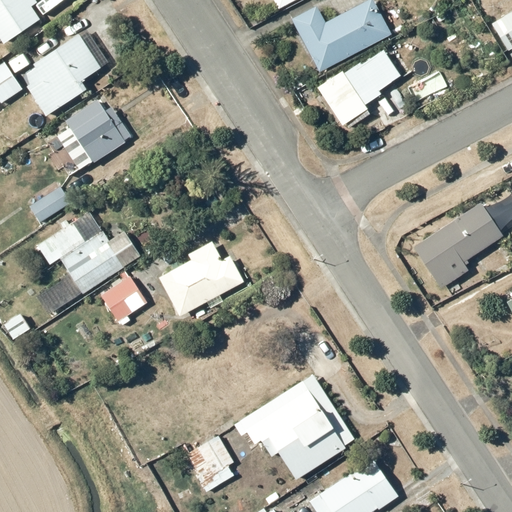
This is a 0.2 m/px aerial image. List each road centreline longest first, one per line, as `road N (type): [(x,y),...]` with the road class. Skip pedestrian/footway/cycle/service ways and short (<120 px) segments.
road 1 (residential): [(511,511),(315,210)]
road 2 (residential): [(315,210),(177,0)]
road 3 (residential): [(315,210),(511,105)]
